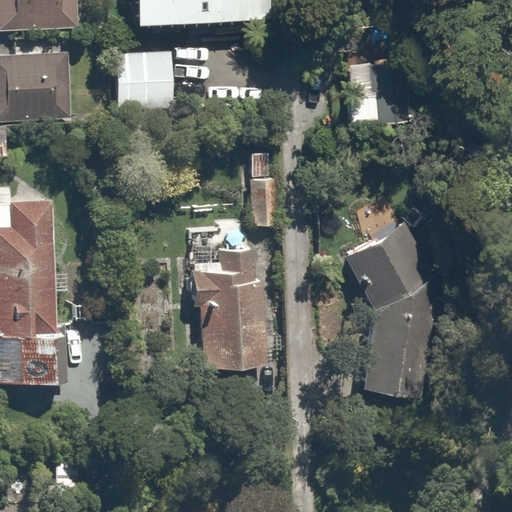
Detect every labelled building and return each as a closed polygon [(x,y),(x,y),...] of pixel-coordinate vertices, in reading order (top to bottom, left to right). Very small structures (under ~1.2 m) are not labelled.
[(71,0),(0,0),(0,23),(72,21),(71,0)] [(64,43),(0,45),(0,114),(67,111),(64,43)] [(165,46),(106,47),(107,99),(166,98),(165,46)] [(0,414),(21,415),(21,396),(48,396),(59,396),(59,317),(48,317),(48,194),(0,194),(0,414)] [(365,389),(427,402),(444,289),(441,275),(406,222),(346,257),(375,310),(365,389)] [(181,260),(181,299),(191,299),(192,357),(266,356),(265,258),(249,259),(248,236),(211,236),(211,260),(181,260)]
